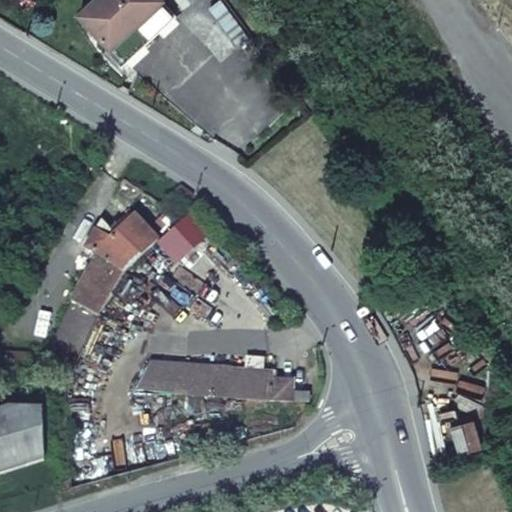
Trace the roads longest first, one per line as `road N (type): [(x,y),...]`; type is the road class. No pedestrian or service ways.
road 1 (residential): [(384,432),(350,340),(217,184),(0,48)]
road 2 (residential): [(108,511),(384,432)]
